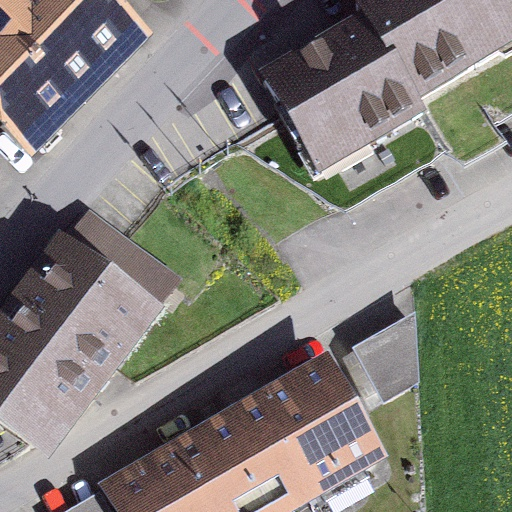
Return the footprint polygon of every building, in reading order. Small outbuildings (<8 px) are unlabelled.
[(4,0),(0,5),(0,105),(27,133),(122,37),(84,0),(4,0)] [(264,86),(317,176),(345,203),(442,146),(439,140),(446,136),(466,152),(487,140),(480,128),(511,109),(511,22),(498,0),(371,0),(355,9),(366,27),(264,86)] [(72,402),(78,407),(173,285),(97,227),(0,353),(0,412),(40,443),(72,402)] [(358,355),(384,401),(415,383),(412,325),(358,355)] [(263,409),(313,496),(373,462),(324,375),(263,409)] [(174,460),(202,511),(284,511),(313,496),(263,409),(174,460)] [(202,511),(174,460),(112,495),(122,511),(202,511)] [(82,511),(105,511),(100,502),(82,511)]
